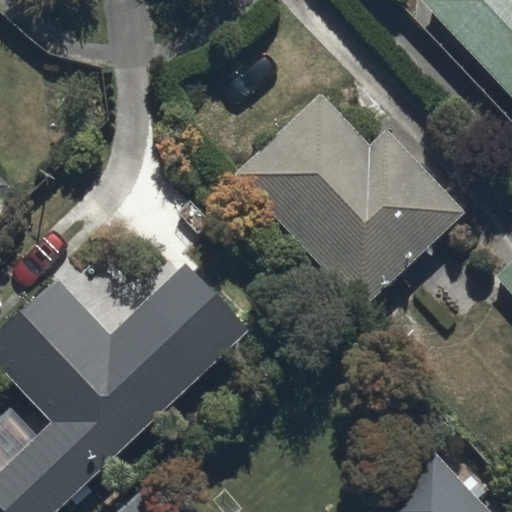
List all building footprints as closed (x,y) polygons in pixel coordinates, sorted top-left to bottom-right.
[(511,0),(424,0),(511,94),(511,0)] [(319,88),(231,166),(358,308),(467,211),(390,125),(369,144),(319,88)] [(0,192),(11,182),(0,171),(0,192)] [(511,257),(496,273),(511,289),(511,257)] [(56,274),(0,328),(0,363),(51,417),(0,466),(0,499),(12,511),(59,511),(252,326),(187,259),(112,331),(56,274)] [(494,511),(430,447),(371,506),(377,511),(494,511)] [(185,511),(152,475),(110,511),(185,511)]
